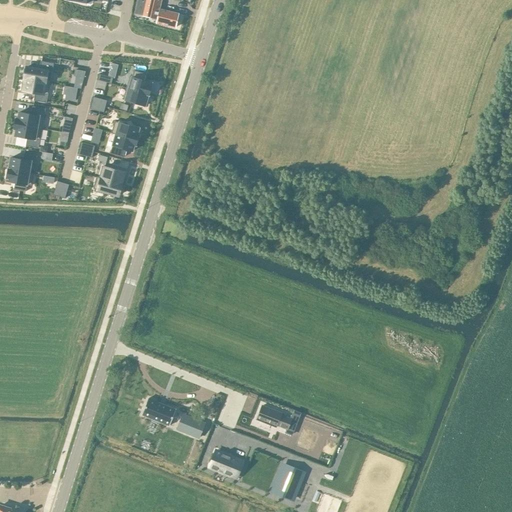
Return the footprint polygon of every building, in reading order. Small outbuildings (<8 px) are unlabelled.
[(146,0),(143,16),(158,19),(157,23),(161,24),(175,28),(176,25),(177,23),(177,21),(178,14),(160,10),(161,0),(146,0)] [(24,69),(23,77),(25,77),(24,79),(50,83),(53,63),(40,61),(39,69),(26,67),(26,69),(24,69)] [(75,69),(74,75),(83,77),(85,72),(75,69)] [(129,77),(126,88),(149,95),(151,86),(150,86),(151,83),(143,81),(145,74),(134,70),(132,77),(129,77)] [(99,74),(97,80),(111,84),(113,78),(99,74)] [(23,80),(21,88),(23,88),(23,91),(35,93),(34,101),(46,103),(50,83),(24,79),(25,79),(25,80),(23,80)] [(126,88),(123,99),(145,106),(148,95),(149,95),(126,88)] [(93,97),(91,103),(105,106),(107,100),(93,97)] [(91,103),(90,109),(104,112),(105,106),(91,103)] [(16,118),(15,124),(42,128),(45,109),(32,107),(31,114),(19,112),(18,118),(16,118)] [(114,121),(111,133),(137,140),(139,135),(137,134),(139,128),(114,121)] [(15,124),(14,129),(16,130),(15,136),(27,138),(25,146),(38,148),(42,128),(15,124)] [(112,145),(110,153),(124,157),(126,149),(132,151),(134,145),(136,146),(137,140),(111,133),(116,134),(112,145)] [(81,142),(79,148),(93,152),(95,146),(81,142)] [(79,148),(78,154),(92,158),(93,152),(79,148)] [(8,169),(33,174),(33,173),(29,172),(31,162),(35,163),(37,156),(24,154),(23,160),(11,158),(9,169),(8,169)] [(96,177),(121,184),(124,173),(102,166),(99,177),(96,177)] [(8,169),(6,178),(7,178),(6,181),(15,183),(13,189),(25,192),(26,185),(31,186),(33,174),(8,169)] [(96,177),(93,189),(95,189),(94,191),(102,193),(102,191),(118,196),(118,194),(120,194),(122,187),(121,186),(121,184),(96,177)] [(57,181),(53,195),(59,196),(63,183),(57,181)] [(63,183),(59,196),(65,198),(69,185),(63,183)] [(148,398),(141,414),(169,426),(176,409),(148,398)] [(262,406),(256,420),(272,425),(276,427),(276,426),(286,430),(285,433),(291,435),(299,417),(300,413),(294,411),(292,415),(291,418),(281,414),(281,413),(272,409),(262,406)] [(182,416),(177,429),(199,438),(204,425),(182,416)] [(214,453),(209,467),(231,476),(238,460),(241,461),(218,451),(216,455),(214,453)] [(284,464),(273,492),(292,499),(303,472),(284,464)]
